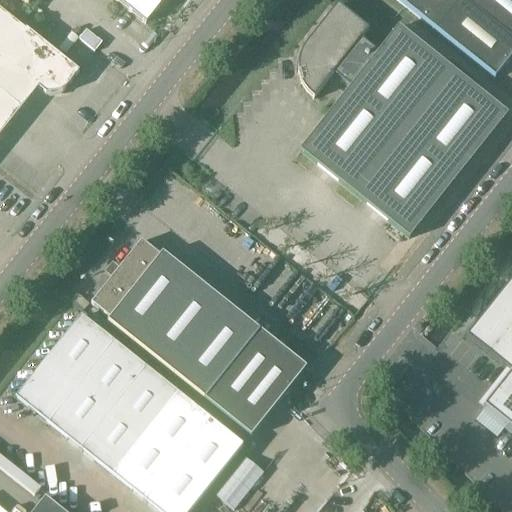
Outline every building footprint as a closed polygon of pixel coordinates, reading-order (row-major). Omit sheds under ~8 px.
[(112,0),(145,26),(165,0),(112,0)] [(460,0),(394,0),(435,32),(460,1),(460,0)] [(511,0),(460,0),(460,1),(511,42),(511,0)] [(511,42),(460,1),(435,32),(494,80),(511,57),(511,42)] [(309,98),(312,100),(313,101),(333,76),(349,90),(299,153),(408,241),(507,117),(398,29),(377,55),(360,41),(368,32),(337,7),(306,46),(304,48),(302,51),(301,54),(299,57),(298,61),(298,64),(297,67),(297,71),(297,74),(298,77),(299,81),(300,84),(301,87),(303,90),(305,93),(307,96),(309,98)] [(0,14),(0,95),(20,112),(37,91),(45,97),(62,95),(78,75),(25,32),(24,33),(0,14)] [(0,95),(0,136),(20,112),(0,95)] [(305,370),(214,297),(161,255),(159,258),(140,243),(90,306),(109,321),(106,324),(250,439),(305,370)] [(511,280),(465,339),(510,375),(481,412),(511,436),(511,280)] [(15,401),(47,427),(111,343),(80,318),(15,401)] [(47,427),(84,456),(145,370),(111,343),(47,427)] [(144,504),(209,422),(145,370),(84,456),(144,504)] [(190,511),(242,448),(209,422),(144,504),(153,511),(190,511)] [(58,511),(44,500),(34,511),(58,511)]
